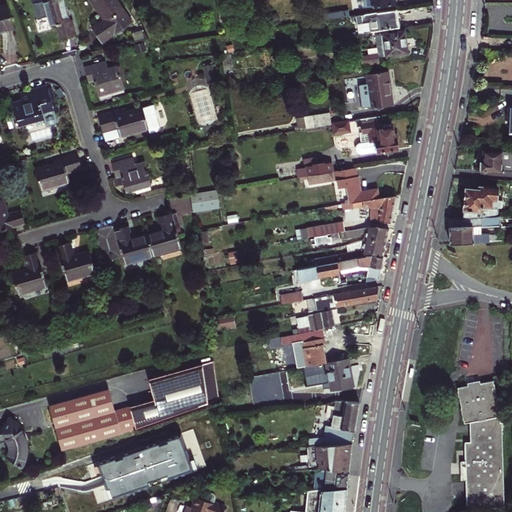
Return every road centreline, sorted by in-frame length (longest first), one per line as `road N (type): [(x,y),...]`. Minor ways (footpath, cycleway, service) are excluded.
road 1 (primary): [(414,252),(456,0)]
road 2 (residential): [(109,215),(67,64),(0,83)]
road 3 (primary): [(370,511),(405,297)]
